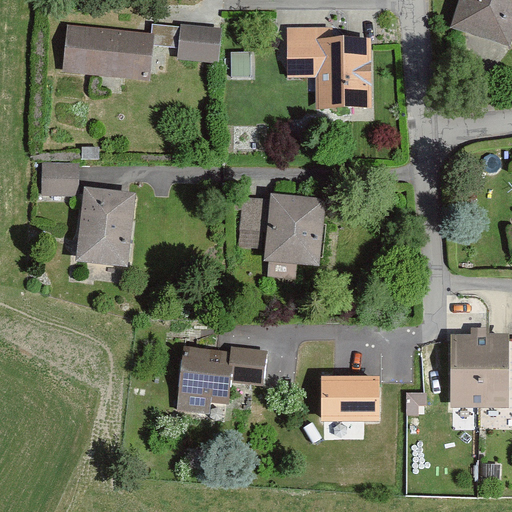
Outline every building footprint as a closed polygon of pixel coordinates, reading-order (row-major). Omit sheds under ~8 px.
[(511,37),(511,0),(457,0),(445,37),(507,55),(511,37)] [(150,30),(65,22),(61,70),(146,77),(150,30)] [(218,26),(178,23),(176,57),(216,60),(218,26)] [(331,25),(285,26),(285,74),(317,74),(317,106),(370,106),(370,36),(332,36),(331,25)] [(77,163),(41,162),(40,192),(76,194),(77,163)] [(129,190),(81,185),(74,258),(122,262),(129,190)] [(321,197),(267,193),(266,199),(263,244),(262,258),(316,263),(321,197)] [(263,244),(266,199),(242,198),(239,243),(263,244)] [(468,333),(449,333),(449,403),(502,404),(503,333),(486,332),(486,324),(468,324),(468,333)] [(266,349),(183,340),(176,406),(208,409),(209,398),(226,400),(228,383),(262,386),(266,349)] [(379,378),(321,377),(321,422),(379,423),(379,378)]
